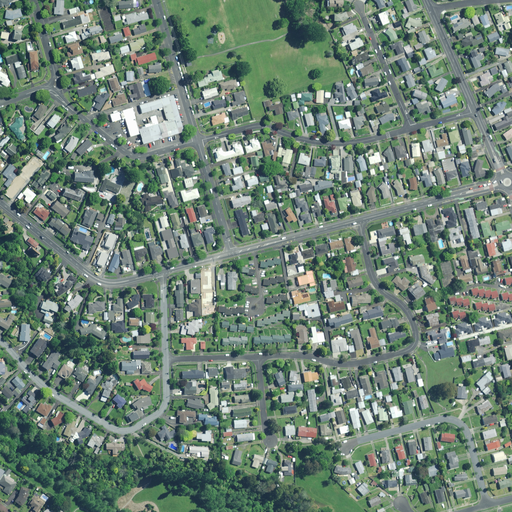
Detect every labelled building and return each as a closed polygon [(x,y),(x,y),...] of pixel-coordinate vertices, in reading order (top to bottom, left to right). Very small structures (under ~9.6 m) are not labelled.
[(62,15),(63,1),(55,0),(54,8),(53,8),(53,14),(62,15)] [(139,7),(138,0),(134,0),(117,2),(118,9),(139,7)] [(380,0),(371,0),(372,0),(375,3),(378,9),(384,7),(380,0)] [(413,5),(411,0),(407,0),(404,2),(409,13),(416,10),(414,5),(413,5)] [(11,11),(6,11),(4,18),(11,20),(21,16),(19,9),(11,11)] [(386,17),(385,16),(385,15),(386,14),(385,11),(376,14),(381,25),(388,23),(385,17),(386,17)] [(347,18),(344,12),(339,14),(332,14),(332,21),(340,21),(347,18)] [(511,28),(508,22),(509,21),(507,16),(503,18),(500,12),(493,15),(497,25),(503,22),(504,23),(502,24),(505,31),(511,28)] [(147,19),(146,13),(140,14),(139,13),(135,14),(135,13),(124,16),(126,21),(124,22),(125,25),(147,19)] [(490,26),(485,14),(478,17),(483,29),(490,26)] [(85,23),(82,15),(77,16),(77,15),(65,18),(66,21),(60,23),(62,30),(85,23)] [(479,24),(475,15),(470,18),(474,27),(479,24)] [(415,20),(408,18),(404,27),(409,29),(410,26),(414,27),(420,26),(419,20),(415,20)] [(467,26),(468,25),(466,19),(463,20),(463,18),(459,20),(459,22),(450,25),(452,32),(461,28),(461,29),(467,27),(467,26)] [(401,26),(399,23),(398,20),(388,25),(390,28),(394,26),(395,29),(401,26)] [(355,31),(352,23),(340,28),(342,31),(341,32),(343,36),(355,31)] [(145,32),(145,31),(145,30),(144,24),(143,25),(141,25),(142,27),(132,30),(133,36),(145,32)] [(85,39),(85,37),(90,35),(101,32),(99,26),(95,27),(94,27),(87,29),(88,31),(80,34),(82,41),(85,39)] [(130,35),(127,27),(122,29),(124,37),(130,35)] [(393,32),(388,27),(384,33),(387,36),(390,41),(396,39),(393,32)] [(20,31),(14,30),(12,39),(19,41),(20,31)] [(76,40),(74,31),(68,33),(68,35),(64,37),(66,43),(76,40)] [(424,43),(428,41),(423,31),(416,33),(418,38),(417,38),(419,42),(420,42),(421,43),(414,46),(415,50),(425,46),(424,43)] [(498,39),(496,32),(486,36),(489,43),(498,39)] [(122,40),(120,34),(114,35),(114,36),(108,38),(110,44),(122,40)] [(482,42),(479,34),(473,37),(474,39),(472,39),(470,35),(465,37),(466,38),(459,41),(462,48),(471,44),(472,46),(482,42)] [(362,45),(359,38),(354,40),(354,41),(348,44),(350,51),(362,45)] [(144,46),(142,39),(135,41),(135,42),(128,44),(131,51),(140,48),(140,47),(144,46)] [(396,55),(402,53),(402,55),(405,54),(402,49),(398,42),(389,46),(391,50),(394,49),(396,55)] [(79,48),(77,43),(64,47),(66,53),(67,58),(77,55),(82,53),(80,48),(79,48)] [(413,56),(409,45),(403,47),(407,59),(413,56)] [(129,52),(127,46),(119,48),(121,54),(129,52)] [(429,51),(428,48),(423,50),(428,62),(436,59),(432,50),(429,51)] [(508,50),(495,48),(494,54),(507,56),(508,50)] [(476,55),(473,50),(468,53),(470,57),(469,58),(474,69),(480,66),(478,61),(481,59),(479,54),(476,55)] [(37,67),(35,51),(28,52),(30,63),(26,63),(27,70),(35,69),(34,68),(37,67)] [(109,58),(107,52),(103,53),(102,52),(96,54),(96,53),(91,55),(92,61),(97,59),(97,61),(103,59),(103,60),(109,58)] [(353,56),(353,57),(349,59),(352,65),(367,59),(365,52),(357,56),(356,54),(353,56)] [(155,60),(153,53),(136,58),(134,54),(129,55),(131,61),(134,60),(136,66),(149,62),(155,60)] [(22,65),(19,66),(18,61),(16,55),(5,58),(7,65),(14,63),(16,68),(19,79),(26,77),(22,65)] [(82,68),(79,57),(71,59),(71,60),(69,61),(71,68),(74,68),(74,70),(82,68)] [(408,70),(403,57),(395,60),(398,66),(399,65),(402,73),(408,70)] [(508,73),(511,71),(511,68),(510,64),(509,62),(509,60),(502,63),(497,65),(500,71),(503,78),(507,76),(506,74),(508,73)] [(160,72),(159,63),(154,63),(154,65),(147,66),(147,73),(160,72)] [(355,66),(356,70),(355,71),(358,78),(372,72),(369,65),(363,67),(362,63),(355,66)] [(114,72),(112,65),(99,69),(100,71),(94,73),(96,79),(103,77),(102,76),(110,74),(110,73),(114,72)] [(435,71),(433,66),(427,69),(430,78),(442,73),(440,68),(435,71)] [(497,73),(494,67),(488,70),(491,76),(497,73)] [(210,74),(206,75),(206,77),(203,78),(203,79),(196,81),(198,87),(208,85),(207,83),(222,79),(220,71),(217,72),(217,70),(210,72),(210,74)] [(85,73),(81,74),(80,72),(73,74),(74,78),(72,79),(74,85),(95,79),(93,74),(89,75),(89,74),(85,75),(85,73)] [(489,76),(487,72),(481,75),(481,77),(480,78),(479,78),(480,81),(478,82),(480,87),(489,83),(486,77),(489,76)] [(414,85),(409,74),(403,76),(406,82),(405,82),(407,88),(414,85)] [(118,85),(115,77),(108,80),(112,93),(120,90),(119,85),(118,85)] [(367,86),(369,86),(370,87),(372,86),(372,87),(375,87),(375,86),(377,85),(376,78),(363,80),(364,89),(368,88),(367,86)] [(434,83),(437,84),(434,89),(440,93),(446,82),(440,78),(439,80),(436,79),(434,83)] [(237,87),(235,80),(220,84),(221,90),(225,89),(226,91),(231,89),(232,90),(235,89),(235,88),(237,87)] [(146,84),(144,84),(143,82),(127,86),(129,90),(131,90),(133,94),(128,96),(129,99),(134,98),(134,100),(149,95),(146,84)] [(344,103),(342,83),(334,84),(335,90),(338,89),(339,93),(334,93),(334,98),(338,98),(339,103),(344,103)] [(350,86),(349,83),(345,85),(347,87),(344,89),(346,92),(345,93),(347,96),(348,96),(350,100),(357,97),(353,90),(354,89),(351,85),(350,86)] [(495,91),(499,90),(496,84),(491,86),(483,94),(488,99),(495,91)] [(96,93),(93,85),(75,91),(78,98),(96,93)] [(216,93),(215,88),(200,92),(203,100),(219,95),(219,93),(216,93)] [(381,99),(377,89),(371,91),(375,101),(381,99)] [(422,100),(425,94),(413,90),(411,96),(416,98),(410,100),(412,105),(422,100)] [(244,96),(242,91),(232,94),(234,101),(230,102),(232,106),(244,102),(242,97),(244,96)] [(103,95),(100,93),(95,96),(93,100),(96,102),(93,108),(98,111),(105,99),(106,100),(109,94),(105,92),(103,95)] [(126,103),(123,93),(115,96),(116,98),(111,100),(113,107),(126,103)] [(311,101),(311,94),(300,94),(300,100),(298,100),(298,105),(303,105),(303,101),(311,101)] [(455,103),(452,94),(444,97),(445,100),(440,102),(442,108),(455,103)] [(171,95),(138,106),(141,115),(161,109),(165,122),(157,124),(155,117),(149,118),(152,126),(138,130),(143,146),(183,133),(171,95)] [(210,102),(212,110),(225,106),(222,98),(210,102)] [(269,106),(268,100),(262,102),(264,107),(267,106),(268,111),(273,110),(275,115),(282,114),(280,108),(281,107),(280,103),(269,106)] [(493,109),(490,111),(494,116),(502,110),(505,104),(501,101),(500,103),(499,102),(492,107),(493,109)] [(430,112),(426,102),(420,105),(420,103),(414,105),(418,114),(425,111),(426,114),(430,112)] [(389,112),(385,103),(374,108),(377,114),(381,112),(382,115),(389,112)] [(46,108),(40,104),(31,119),(36,123),(38,120),(39,120),(46,108)] [(247,107),(245,108),(245,107),(229,111),(232,121),(237,119),(237,118),(247,115),(246,110),(248,110),(247,107)] [(139,134),(131,108),(109,115),(111,122),(123,118),(129,137),(139,134)] [(358,117),(352,118),(355,130),(360,129),(359,126),(363,125),(361,121),(363,120),(362,114),(364,114),(362,109),(356,110),(358,117)] [(511,116),(511,110),(505,114),(506,116),(505,116),(501,118),(502,121),(496,124),(499,129),(510,125),(507,119),(511,116)] [(298,117),(296,111),(291,113),(290,111),(285,113),(288,121),(295,119),(294,118),(298,117)] [(381,125),(394,118),(390,112),(378,119),(381,125)] [(313,125),(310,113),(303,115),(306,127),(313,125)] [(327,124),(325,113),(315,115),(317,122),(320,134),(325,133),(324,125),(327,124)] [(60,118),(54,114),(46,124),(51,129),(60,118)] [(227,118),(225,118),(222,119),(221,115),(211,117),(212,121),(210,121),(212,126),(223,123),(224,123),(228,122),(227,118)] [(22,126),(21,117),(13,118),(14,122),(8,127),(20,142),(25,138),(18,129),(20,127),(22,126)] [(350,128),(348,119),(337,122),(339,129),(343,128),(343,130),(350,128)] [(35,131),(34,132),(38,136),(44,127),(40,124),(35,131)] [(65,125),(64,124),(57,131),(59,133),(53,136),(56,142),(66,136),(64,134),(69,131),(65,125)] [(465,131),(465,128),(460,129),(464,146),(471,144),(468,130),(465,131)] [(511,129),(511,128),(501,135),(506,141),(511,136),(511,129)] [(459,141),(456,130),(447,133),(450,143),(459,141)] [(437,148),(443,146),(444,150),(450,148),(449,144),(448,144),(445,133),(440,135),(441,139),(435,141),(437,148)] [(0,140),(0,146),(3,143),(4,144),(9,138),(5,135),(3,137),(0,140)] [(69,153),(74,147),(77,139),(71,137),(68,143),(63,149),(69,153)] [(91,145),(86,139),(74,151),(80,156),(86,150),(88,152),(92,149),(89,146),(91,145)] [(254,141),(253,139),(248,140),(250,145),(244,147),(246,153),(260,149),(258,140),(254,141)] [(428,144),(427,140),(421,142),(423,149),(421,150),(422,153),(432,150),(430,144),(428,144)] [(273,155),(272,153),(271,150),(273,150),(271,143),(265,145),(265,142),(261,143),(264,157),(273,155)] [(419,156),(417,143),(410,144),(412,157),(419,156)] [(17,149),(11,144),(9,147),(8,146),(4,151),(11,157),(17,149)] [(231,145),(232,148),(232,150),(223,153),(222,151),(221,148),(211,150),(212,153),(213,153),(215,162),(243,154),(241,144),(237,146),(236,144),(231,145)] [(465,153),(463,145),(457,147),(459,154),(465,153)] [(398,147),(398,146),(393,147),(396,159),(406,157),(404,150),(402,151),(401,147),(398,147)] [(477,157),(474,147),(468,149),(470,159),(477,157)] [(271,162),(276,163),(277,157),(280,158),(281,155),(283,156),(280,166),(287,167),(288,164),(292,151),(285,149),(285,151),(281,150),(282,148),(278,148),(277,152),(274,151),(273,156),(271,162)] [(393,161),(391,152),(388,148),(381,153),(385,157),(386,156),(387,162),(393,161)] [(332,151),(332,157),(328,157),(328,169),(329,169),(329,173),(335,173),(335,181),(340,181),(340,172),(340,168),(337,168),(337,166),(339,166),(339,157),(337,157),(337,151),(332,151)] [(436,153),(438,160),(445,158),(443,151),(436,153)] [(380,162),(377,152),(373,154),(374,156),(367,158),(369,165),(380,162)] [(303,154),(299,153),(297,163),(307,166),(309,157),(303,156),(303,154)] [(366,170),(364,160),(359,155),(357,158),(355,160),(358,164),(360,172),(366,170)] [(258,166),(256,156),(249,158),(251,167),(258,166)] [(324,167),(325,157),(320,157),(320,160),(313,159),(313,166),(324,167)] [(344,183),(347,183),(347,178),(346,178),(346,173),(352,173),(352,163),(352,157),(347,157),(347,159),(343,159),(343,172),(340,172),(340,181),(340,183),(344,183)] [(176,168),(177,173),(183,171),(184,176),(194,173),(191,165),(187,166),(187,164),(185,164),(184,160),(179,162),(179,159),(174,160),(176,168)] [(482,161),(475,159),(473,168),(475,178),(484,177),(482,170),(480,170),(482,161)] [(469,171),(466,161),(459,163),(460,166),(459,166),(461,177),(468,176),(467,171),(469,171)] [(228,164),(227,165),(227,163),(221,165),(220,166),(222,171),(224,176),(230,174),(228,169),(230,168),(228,164)] [(15,168),(9,164),(1,174),(7,179),(3,184),(7,188),(11,182),(16,176),(12,172),(15,168)] [(167,182),(163,166),(155,168),(159,184),(167,182)] [(242,173),(241,166),(231,169),(233,175),(242,173)] [(309,174),(310,167),(305,167),(304,173),(302,173),(302,177),(309,178),(309,177),(309,174)] [(177,173),(176,168),(169,170),(171,177),(178,175),(177,173)] [(444,183),(440,168),(433,170),(437,185),(444,183)] [(456,175),(455,169),(445,172),(447,181),(451,181),(450,179),(455,178),(454,176),(456,175)] [(427,173),(426,170),(421,171),(422,177),(419,178),(421,184),(424,183),(425,187),(431,186),(428,175),(427,173)] [(36,189),(38,186),(40,187),(47,178),(48,179),(51,175),(45,171),(42,174),(41,173),(35,181),(34,181),(31,185),(36,189)] [(93,171),(85,171),(85,174),(75,173),(74,182),(92,183),(93,171)] [(268,181),(267,174),(258,176),(259,182),(268,181)] [(280,181),(279,175),(273,176),(276,185),(273,186),(274,191),(276,191),(277,194),(280,193),(279,189),(287,187),(285,180),(280,181)] [(247,187),(248,186),(248,187),(251,186),(257,184),(256,177),(251,178),(251,177),(244,179),(244,180),(245,180),(247,187)] [(413,177),(407,179),(409,185),(408,190),(415,190),(416,185),(413,177)] [(17,197),(20,193),(19,192),(25,183),(27,180),(24,178),(22,180),(20,178),(16,183),(15,183),(9,191),(17,197)] [(193,186),(191,178),(183,180),(185,188),(193,186)] [(230,185),(231,187),(230,187),(231,191),(242,188),(242,187),(244,187),(242,182),(240,183),(239,178),(233,180),(232,180),(233,184),(234,184),(234,185),(234,186),(233,184),(230,185)] [(109,181),(103,179),(99,190),(104,193),(105,189),(117,194),(120,186),(108,182),(109,181)] [(331,187),(330,181),(326,181),(326,180),(317,182),(318,185),(313,186),(314,191),(324,189),(331,187)] [(394,184),(391,186),(395,190),(397,196),(404,194),(402,187),(395,180),(392,182),(394,184)] [(381,182),(377,187),(376,188),(378,190),(379,189),(380,190),(382,199),(389,197),(386,187),(384,185),(381,182)] [(294,192),(296,197),(300,196),(300,193),(312,190),(310,183),(304,185),(304,183),(298,185),(299,189),(294,190),(294,192)] [(374,189),(369,187),(366,193),(368,203),(375,201),(372,192),(374,189)] [(20,193),(17,197),(19,199),(23,195),(25,196),(23,200),(28,204),(35,195),(26,188),(22,194),(20,193)] [(74,191),(64,188),(61,195),(78,201),(82,191),(75,189),(74,191)] [(199,197),(196,189),(190,190),(191,192),(185,194),(184,190),(179,192),(182,202),(199,197)] [(167,193),(166,190),(161,192),(163,199),(166,198),(169,205),(170,205),(171,208),(178,206),(175,195),(173,196),(172,192),(167,193)] [(360,199),(358,192),(350,194),(353,207),(360,206),(359,199),(360,199)] [(152,197),(151,193),(142,194),(142,198),(140,198),(141,207),(143,207),(144,212),(150,211),(150,205),(155,204),(155,206),(161,205),(160,196),(152,197)] [(232,208),(239,206),(240,207),(243,207),(243,205),(249,204),(247,196),(230,200),(232,208)] [(345,200),(345,197),(336,199),(339,211),(346,209),(345,204),(350,203),(349,199),(345,200)] [(299,201),(298,198),(294,199),(296,208),(300,207),(302,212),(308,211),(306,202),(303,203),(302,200),(299,201)] [(330,202),(329,198),(323,200),(326,212),(330,211),(331,213),(335,213),(334,210),(335,209),(333,202),(330,202)] [(503,198),(495,200),(494,200),(495,203),(495,204),(488,206),(491,216),(501,213),(500,208),(503,208),(502,205),(505,205),(503,198)] [(68,211),(55,200),(49,207),(63,218),(68,211)] [(268,203),(267,200),(263,201),(266,211),(275,208),(273,201),(268,203)] [(476,203),(477,204),(475,204),(476,211),(480,210),(481,211),(484,211),(485,215),(488,215),(486,208),(484,202),(482,202),(481,201),(476,203)] [(321,216),(318,202),(312,203),(313,207),(311,208),(312,213),(316,212),(317,217),(321,216)] [(204,217),(206,217),(203,205),(197,207),(199,217),(198,217),(200,224),(201,223),(202,225),(205,224),(204,217)] [(40,209),(37,207),(32,212),(43,221),(48,215),(47,214),(48,213),(41,207),(40,208),(40,209)] [(192,208),(190,208),(190,207),(185,208),(187,214),(188,213),(190,223),(196,221),(192,208)] [(86,210),(85,209),(81,218),(83,219),(80,225),(89,228),(96,212),(93,211),(87,208),(86,210)] [(296,220),(288,208),(282,211),(285,217),(284,218),(287,222),(291,220),(292,222),(296,220)] [(474,220),(471,208),(464,210),(471,239),(479,237),(475,222),(477,222),(476,219),(474,220)] [(243,215),(241,209),(235,211),(238,220),(240,229),(242,236),(249,234),(245,219),(248,218),(247,214),(243,215)] [(257,214),(256,211),(251,213),(255,223),(264,220),(261,213),(257,214)] [(173,227),(174,230),(180,228),(179,225),(181,225),(177,213),(170,215),(172,223),(173,223),(174,226),(173,227)] [(311,222),(309,213),(299,215),(301,221),(304,220),(304,224),(311,222)] [(275,220),(273,214),(266,216),(271,234),(277,232),(275,227),(278,227),(276,219),(275,220)] [(124,225),(124,224),(126,224),(126,220),(124,220),(124,218),(122,218),(122,217),(117,216),(117,222),(114,222),(113,230),(121,230),(121,225),(124,225)] [(167,216),(165,216),(158,218),(161,228),(170,226),(168,221),(166,221),(165,219),(167,218),(167,216)] [(55,221),(49,217),(45,223),(51,227),(52,227),(65,236),(69,230),(63,225),(64,224),(60,221),(59,222),(56,220),(55,221)] [(443,232),(440,219),(435,220),(437,227),(435,227),(435,225),(433,225),(431,219),(425,220),(431,243),(437,241),(436,234),(443,232)] [(509,229),(507,221),(494,224),(496,235),(501,234),(500,231),(509,229)] [(490,237),(495,236),(493,230),(489,231),(487,222),(480,224),(483,237),(490,236),(490,237)] [(425,232),(423,223),(411,226),(414,236),(420,234),(425,232)] [(11,230),(7,224),(0,229),(5,235),(11,230)] [(204,229),(205,230),(202,231),(206,244),(213,242),(211,234),(213,233),(212,229),(210,229),(210,227),(204,229)] [(377,242),(385,240),(386,240),(385,237),(395,235),(393,227),(376,231),(378,239),(377,239),(377,242)] [(175,239),(173,240),(170,228),(161,231),(164,241),(167,240),(169,248),(166,249),(169,259),(178,256),(174,243),(176,242),(175,239)] [(459,235),(457,228),(447,230),(449,241),(456,239),(458,244),(463,242),(462,234),(459,235)] [(71,242),(78,244),(82,245),(81,247),(80,248),(87,251),(92,238),(86,236),(77,232),(73,230),(69,240),(72,241),(71,242)] [(111,236),(103,233),(101,237),(109,241),(111,236)] [(202,242),(199,233),(191,236),(194,247),(198,245),(198,243),(202,242)] [(179,240),(182,248),(183,248),(183,249),(189,247),(185,234),(180,236),(181,240),(179,240)] [(410,244),(408,234),(401,236),(402,240),(404,240),(406,245),(410,244)] [(489,240),(490,243),(485,245),(488,257),(495,255),(493,250),(494,249),(493,243),(496,242),(496,239),(495,236),(490,237),(489,238),(489,240)] [(32,246),(28,251),(37,258),(40,254),(39,254),(40,252),(37,251),(39,248),(37,246),(38,244),(29,237),(26,242),(32,246)] [(353,250),(350,237),(343,239),(346,252),(353,250)] [(342,247),(340,240),(340,238),(337,239),(338,241),(328,243),(330,250),(342,247)] [(510,239),(505,240),(506,242),(501,243),(503,252),(508,250),(511,248),(511,242),(510,239)] [(385,240),(377,242),(381,256),(394,252),(392,243),(384,245),(383,244),(385,243),(385,240)] [(161,250),(161,247),(160,247),(155,249),(153,242),(148,243),(152,260),(157,259),(156,256),(162,254),(163,254),(162,249),(161,250)] [(327,252),(325,244),(314,247),(316,255),(327,252)] [(143,248),(143,246),(133,248),(136,262),(141,261),(140,257),(145,256),(145,254),(147,254),(146,247),(143,248)] [(109,253),(98,249),(96,255),(102,258),(101,262),(107,265),(111,256),(108,255),(109,253)] [(303,260),(313,257),(315,256),(313,250),(311,250),(311,249),(301,251),(303,260)] [(128,265),(129,265),(132,264),(129,250),(121,251),(123,259),(121,259),(122,265),(126,265),(128,264),(128,265)] [(298,264),(302,263),(299,250),(294,252),(295,253),(289,255),(290,260),(288,260),(289,265),(296,263),(298,263),(298,264)] [(119,255),(115,253),(108,270),(114,273),(115,268),(117,269),(119,262),(118,257),(119,255)] [(418,267),(422,266),(422,264),(424,264),(421,254),(409,258),(411,266),(416,265),(416,267),(418,267)] [(469,269),(465,255),(459,257),(462,271),(464,270),(465,273),(471,271),(470,269),(469,269)] [(349,272),(350,275),(351,274),(351,276),(357,275),(356,269),(354,270),(354,267),(355,267),(354,263),(353,263),(352,258),(350,258),(349,257),(344,258),(344,260),(341,261),(344,273),(349,272)] [(394,260),(393,257),(382,260),(384,268),(386,268),(387,273),(393,272),(392,269),(397,268),(395,260),(394,260)] [(475,260),(474,258),(469,260),(471,267),(474,266),(474,269),(476,276),(487,273),(485,268),(482,268),(481,264),(481,265),(479,259),(475,260)] [(501,273),(498,260),(491,262),(494,275),(501,273)] [(422,266),(418,267),(420,278),(431,285),(436,279),(429,274),(426,273),(424,265),(422,266)] [(49,274),(40,267),(34,274),(43,282),(49,274)] [(315,285),(311,271),(305,273),(305,276),(296,278),(298,286),(308,283),(309,286),(315,285)] [(236,281),(236,274),(235,274),(235,272),(227,272),(227,290),(235,290),(235,281),(236,281)] [(11,281),(0,274),(0,285),(1,285),(6,288),(11,281)] [(472,281),(470,274),(457,278),(459,282),(459,284),(468,282),(468,284),(471,283),(471,281),(472,281)] [(58,290),(55,292),(58,297),(69,288),(72,284),(73,285),(76,280),(70,275),(66,280),(64,284),(65,285),(63,286),(60,282),(55,285),(58,290)] [(391,281),(392,282),(391,283),(399,290),(400,289),(403,292),(407,287),(406,285),(409,282),(403,277),(400,280),(395,276),(391,281)] [(213,287),(213,277),(209,277),(209,278),(202,278),(203,281),(202,281),(202,286),(209,285),(209,287),(213,287)] [(362,285),(360,277),(355,278),(355,279),(346,282),(348,289),(362,285)] [(199,294),(198,280),(189,280),(189,294),(199,294)] [(336,288),(335,280),(328,281),(330,288),(326,288),(325,281),(321,282),(324,299),(333,297),(332,291),(335,290),(334,288),(336,288)] [(185,304),(182,304),(181,281),(176,281),(176,286),(173,286),(173,296),(174,296),(175,304),(170,304),(170,308),(176,308),(176,307),(181,307),(181,308),(185,308),(185,304)] [(410,287),(412,289),(408,292),(415,300),(423,294),(417,285),(414,287),(412,285),(410,287)] [(300,294),(300,293),(296,294),(296,296),(292,297),(293,305),(310,301),(308,292),(300,294)] [(138,303),(137,302),(140,300),(136,293),(129,298),(130,300),(125,304),(128,310),(138,303)] [(358,293),(358,296),(353,296),(350,297),(351,307),(356,306),(356,303),(369,303),(369,296),(367,296),(367,293),(358,293)] [(82,299),(77,295),(73,300),(72,299),(66,303),(63,309),(68,313),(70,309),(71,310),(75,307),(78,305),(82,299)] [(144,300),(144,307),(140,307),(140,310),(145,310),(145,308),(153,308),(153,298),(151,298),(151,295),(142,295),(142,300),(144,300)] [(435,309),(432,297),(423,300),(425,305),(423,305),(425,312),(435,309)] [(121,311),(121,299),(116,299),(116,304),(112,305),(112,311),(108,311),(108,321),(113,321),(113,313),(121,313),(121,311)] [(200,316),(200,299),(195,299),(195,302),(192,302),(192,304),(188,304),(188,312),(194,312),(194,316),(200,316)] [(42,301),(40,307),(41,308),(40,309),(47,311),(48,309),(56,312),(58,305),(45,300),(44,302),(42,301)] [(333,304),(333,301),(326,302),(329,313),(344,309),(342,302),(333,304)] [(103,302),(94,302),(94,304),(86,304),(86,313),(95,313),(95,311),(103,311),(103,302)] [(475,310),(478,310),(480,310),(480,309),(481,309),(480,304),(480,302),(473,304),(475,310)] [(319,316),(316,304),(307,306),(306,304),(297,306),(298,311),(303,310),(304,312),(305,312),(307,318),(311,317),(311,318),(319,316)] [(362,321),(381,316),(379,308),(378,309),(378,306),(373,307),(374,309),(366,311),(366,312),(361,314),(362,321)] [(59,318),(46,313),(45,312),(41,321),(46,323),(45,326),(49,328),(50,325),(55,327),(59,318)] [(145,326),(148,326),(153,326),(153,314),(149,314),(149,312),(145,312),(144,323),(145,323),(145,326)] [(427,327),(437,325),(435,318),(439,317),(438,313),(424,316),(425,320),(426,320),(427,327)] [(14,317),(9,314),(5,321),(0,318),(0,326),(6,330),(14,317)] [(351,322),(349,314),(326,319),(328,326),(333,325),(333,328),(340,326),(339,325),(351,322)] [(511,317),(508,318),(507,315),(501,316),(503,323),(501,323),(502,327),(511,324),(511,317)] [(398,326),(397,318),(379,322),(381,330),(398,326)] [(187,329),(186,333),(193,335),(194,332),(198,332),(198,328),(201,328),(201,324),(197,324),(197,320),(191,321),(191,323),(187,323),(187,326),(183,325),(181,325),(179,334),(185,335),(186,331),(184,331),(184,329),(187,329)] [(20,324),(19,333),(20,333),(19,337),(19,341),(28,341),(29,325),(20,324)] [(105,337),(103,337),(105,333),(90,324),(88,327),(78,329),(79,335),(89,333),(101,340),(102,339),(103,340),(105,337)] [(308,342),(306,326),(294,327),(295,333),(298,332),(298,335),(297,335),(298,344),(302,344),(302,343),(308,342)] [(316,334),(315,326),(310,327),(312,338),(310,338),(311,344),(324,341),(322,333),(316,334)] [(370,337),(365,338),(367,346),(368,345),(369,349),(378,347),(373,328),(368,329),(370,337)] [(430,335),(431,337),(427,338),(428,342),(431,341),(437,340),(438,344),(447,342),(447,339),(451,338),(450,331),(448,331),(447,328),(434,331),(425,333),(426,336),(430,335)] [(506,337),(507,338),(511,337),(511,336),(511,335),(511,328),(497,332),(500,341),(505,340),(505,338),(506,337)] [(362,348),(357,329),(348,331),(350,339),(352,338),(355,350),(362,348)] [(405,337),(403,329),(386,334),(389,342),(405,337)] [(137,334),(137,330),(130,331),(130,337),(134,337),(134,344),(149,343),(149,334),(144,334),(137,334)] [(489,343),(488,336),(466,341),(469,353),(475,352),(473,347),(489,343)] [(48,343),(39,337),(29,352),(38,358),(48,343)] [(195,344),(195,338),(180,338),(180,343),(185,343),(185,350),(192,350),(192,344),(195,344)] [(338,352),(338,347),(339,347),(339,352),(346,351),(345,339),(330,341),(332,353),(338,352)] [(433,354),(434,361),(453,356),(452,350),(454,350),(453,345),(449,347),(449,348),(446,348),(445,344),(439,346),(440,350),(437,351),(438,353),(433,354)] [(511,351),(510,346),(503,348),(506,361),(511,359),(511,351)] [(61,363),(59,362),(57,360),(57,361),(56,361),(58,358),(57,358),(59,354),(53,349),(47,357),(41,366),(47,371),(50,367),(55,370),(60,363),(61,363)] [(495,363),(493,356),(472,362),(474,368),(495,363)] [(140,366),(140,362),(140,360),(131,360),(131,361),(120,361),(120,371),(123,371),(123,374),(133,374),(133,371),(135,371),(135,366),(140,366)] [(140,362),(140,366),(141,366),(141,373),(151,373),(151,362),(140,362)] [(67,366),(63,363),(56,375),(60,377),(61,375),(65,377),(66,375),(68,376),(73,368),(68,365),(67,366)] [(510,377),(507,364),(498,366),(499,370),(501,369),(504,378),(510,377)] [(246,377),(245,368),(233,369),(233,366),(225,367),(226,380),(246,377)] [(412,376),(416,375),(417,380),(420,379),(419,374),(418,372),(420,372),(420,371),(418,371),(417,366),(412,367),(412,368),(410,368),(404,369),(407,383),(414,381),(412,376)] [(77,367),(72,374),(76,376),(74,378),(81,382),(87,373),(77,367)] [(402,376),(399,367),(391,369),(394,382),(402,380),(400,376),(402,376)] [(207,369),(207,372),(204,372),(205,379),(208,379),(208,377),(214,376),(214,378),(217,378),(217,369),(207,369)] [(202,378),(202,371),(197,371),(197,370),(189,370),(189,371),(180,371),(180,379),(202,378)] [(316,370),(309,372),(302,373),(303,382),(313,380),(314,383),(318,382),(316,370)] [(376,372),(376,374),(375,374),(375,377),(373,377),(374,383),(378,382),(380,389),(388,387),(388,385),(389,385),(387,376),(388,376),(386,370),(383,370),(376,372)] [(283,377),(280,371),(277,372),(272,374),(278,387),(284,384),(281,378),(283,377)] [(296,372),(289,371),(288,381),(295,382),(296,372)] [(481,378),(475,384),(479,388),(478,388),(481,391),(484,388),(483,386),(485,383),(486,384),(492,379),(489,376),(491,374),(488,371),(480,378),(481,378)] [(15,387),(10,391),(13,394),(16,397),(20,392),(19,391),(25,385),(15,375),(9,381),(15,387)] [(92,376),(91,378),(90,377),(86,384),(88,385),(84,391),(90,395),(101,377),(98,375),(96,377),(94,376),(93,377),(92,376)] [(362,397),(372,394),(367,375),(358,378),(360,385),(361,385),(362,389),(359,390),(361,397),(357,398),(359,403),(363,401),(362,397)] [(104,402),(106,403),(107,401),(105,400),(106,398),(107,398),(112,387),(117,384),(113,377),(107,381),(105,381),(103,384),(101,383),(99,388),(103,389),(101,396),(99,400),(104,402)] [(352,383),(349,384),(347,377),(340,379),(343,390),(350,388),(353,387),(352,383)] [(137,391),(140,389),(148,393),(151,387),(145,384),(142,379),(138,381),(136,378),(131,382),(137,391)] [(246,389),(245,380),(239,381),(240,384),(232,385),(233,391),(246,389)] [(195,394),(194,388),(196,388),(196,385),(194,385),(194,382),(191,382),(184,382),(184,387),(182,387),(182,394),(195,394)] [(10,391),(5,386),(4,385),(1,388),(1,389),(0,390),(0,391),(8,399),(13,394),(10,391)] [(464,387),(456,386),(455,398),(466,399),(466,391),(464,391),(464,387)] [(490,391),(486,387),(481,391),(485,395),(490,391)] [(209,410),(214,408),(218,407),(218,405),(217,389),(208,389),(209,394),(210,403),(206,405),(209,410)] [(358,397),(356,389),(346,392),(348,399),(358,397)] [(32,399),(35,395),(29,390),(26,394),(28,395),(26,398),(24,396),(20,401),(26,405),(22,411),(26,414),(30,408),(32,409),(37,403),(32,399)] [(316,411),(313,390),(306,391),(309,412),(316,411)] [(293,402),(292,392),(291,392),(287,392),(287,394),(279,395),(280,403),(293,402)] [(122,397),(121,398),(116,394),(111,400),(116,404),(114,406),(119,409),(125,402),(123,400),(124,399),(122,397)] [(329,395),(332,406),(342,404),(340,395),(334,396),(333,394),(329,395)] [(249,402),(248,395),(233,397),(233,403),(240,402),(240,403),(249,402)] [(150,405),(147,396),(138,399),(137,398),(132,401),(130,405),(133,409),(135,408),(137,410),(142,407),(150,405)] [(424,408),(427,407),(424,396),(417,398),(421,410),(425,409),(424,408)] [(199,400),(194,399),(194,401),(187,399),(185,407),(197,409),(198,408),(202,409),(203,405),(199,404),(199,400)] [(415,406),(413,400),(401,403),(404,415),(411,413),(410,407),(415,406)] [(486,400),(475,408),(480,417),(480,418),(485,414),(483,412),(489,408),(490,411),(492,409),(486,400)] [(42,426),(41,428),(43,430),(46,426),(43,425),(47,417),(46,416),(51,407),(41,401),(35,411),(43,416),(41,418),(38,415),(35,419),(39,422),(38,423),(42,426)] [(296,413),(295,406),(281,408),(281,415),(296,413)] [(251,415),(250,407),(236,409),(233,409),(232,416),(237,417),(251,415)] [(394,409),(394,407),(389,408),(391,419),(401,416),(400,411),(397,412),(396,409),(394,409)] [(354,410),(354,408),(348,410),(353,429),(360,427),(357,417),(358,417),(356,409),(354,410)] [(373,422),(368,409),(361,412),(367,424),(373,422)] [(387,420),(387,409),(379,409),(379,420),(387,420)] [(53,427),(60,423),(62,421),(65,416),(56,411),(53,416),(54,418),(50,420),(53,427)] [(196,420),(196,418),(196,412),(175,411),(175,415),(177,416),(177,423),(185,423),(185,417),(193,417),(193,420),(196,420)] [(134,412),(126,417),(127,419),(128,419),(130,422),(138,418),(134,412)] [(203,422),(203,425),(217,425),(217,422),(215,421),(215,417),(206,417),(206,415),(197,415),(197,420),(202,420),(202,422),(203,422)] [(496,422),(494,415),(482,418),(484,425),(496,422)] [(345,421),(344,422),(343,416),(336,418),(339,430),(346,429),(345,426),(346,425),(345,421)] [(76,420),(70,417),(62,434),(69,437),(70,435),(72,436),(76,428),(73,427),(76,420)] [(246,427),(245,420),(233,421),(233,428),(246,427)] [(168,433),(164,425),(160,428),(161,430),(155,433),(160,442),(164,439),(165,441),(171,437),(171,436),(176,433),(174,429),(168,433)] [(287,425),(287,426),(283,426),(284,436),(294,435),(293,426),(293,425),(287,425)] [(320,436),(330,435),(330,431),(333,431),(333,429),(327,429),(327,425),(319,425),(320,436)] [(73,440),(74,440),(76,439),(77,441),(76,441),(77,445),(81,443),(80,439),(87,437),(90,431),(84,427),(82,431),(77,433),(75,432),(71,438),(69,441),(71,443),(73,440)] [(315,438),(316,429),(297,427),(296,436),(315,438)] [(495,436),(493,429),(481,432),(483,440),(495,436)] [(210,431),(205,430),(204,434),(195,434),(195,439),(201,439),(201,441),(210,441),(210,431)] [(235,435),(235,438),(234,438),(234,441),(235,441),(235,442),(254,440),(253,433),(235,435)] [(453,434),(443,433),(443,434),(440,434),(439,441),(452,443),(453,434)] [(99,438),(95,436),(94,437),(92,436),(91,438),(90,438),(86,445),(91,448),(93,444),(98,447),(103,438),(100,436),(99,438)] [(431,450),(430,437),(422,438),(424,451),(431,450)] [(117,443),(111,443),(111,444),(105,444),(105,450),(111,450),(110,454),(117,454),(117,452),(119,452),(119,451),(123,451),(123,440),(117,439),(117,443)] [(500,447),(497,439),(484,444),(486,451),(500,447)] [(409,455),(416,454),(416,453),(418,453),(417,449),(415,450),(414,441),(407,442),(409,455)] [(404,458),(400,445),(393,447),(395,453),(396,452),(398,460),(404,458)] [(201,447),(188,446),(188,448),(185,448),(185,453),(199,454),(199,457),(206,457),(207,452),(201,452),(201,447)] [(241,452),(234,450),(232,458),(231,458),(229,464),(238,466),(240,460),(239,459),(241,452)] [(388,463),(387,450),(380,451),(381,453),(378,453),(379,457),(381,457),(381,464),(388,463)] [(454,455),(453,451),(445,454),(446,459),(448,459),(449,463),(447,464),(449,470),(457,467),(456,462),(457,462),(456,455),(454,455)] [(505,459),(503,451),(492,454),(494,462),(505,459)] [(265,459),(262,458),(253,454),(251,460),(253,461),(250,466),(256,469),(258,463),(261,463),(263,464),(265,459)] [(375,466),(372,454),(365,455),(369,467),(372,466),(372,467),(375,466)] [(265,459),(263,464),(261,469),(263,469),(265,465),(267,466),(264,471),(270,474),(272,468),(274,468),(276,463),(265,459)] [(364,469),(360,461),(353,464),(358,475),(363,473),(362,471),(364,469)] [(290,470),(290,462),(283,462),(283,467),(280,467),(280,472),(282,472),(282,475),(292,476),(292,470),(290,470)] [(433,470),(437,470),(437,466),(427,468),(429,477),(434,476),(433,470)] [(505,474),(504,467),(491,469),(492,476),(505,474)] [(5,472),(0,478),(0,484),(4,487),(2,491),(8,495),(16,483),(12,481),(13,480),(7,476),(10,471),(7,469),(5,472)] [(403,476),(401,469),(390,471),(390,473),(391,477),(398,476),(399,479),(401,479),(401,476),(403,476)] [(414,480),(412,480),(412,474),(404,475),(405,484),(415,483),(414,480)] [(465,474),(459,474),(456,474),(456,476),(453,476),(453,481),(458,481),(458,483),(461,483),(461,481),(465,480),(466,480),(465,474)] [(496,482),(498,489),(509,486),(511,485),(510,480),(508,480),(508,479),(496,482)] [(367,486),(363,482),(356,489),(363,496),(369,491),(365,487),(367,486)] [(444,502),(440,486),(433,487),(437,503),(444,502)] [(28,489),(20,487),(17,497),(13,501),(15,503),(20,506),(25,500),(28,489)] [(469,497),(467,488),(454,492),(455,499),(463,497),(463,498),(469,497)] [(428,503),(424,492),(418,494),(420,499),(422,503),(423,503),(424,505),(428,503)] [(28,511),(37,511),(43,504),(36,499),(38,496),(34,493),(27,506),(31,508),(28,511)] [(380,503),(377,497),(367,501),(370,508),(380,503)]
